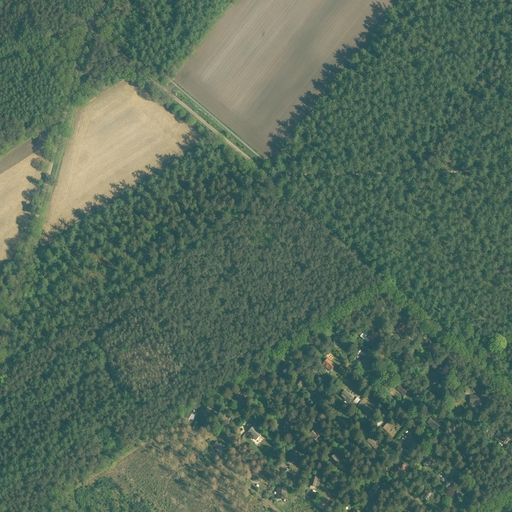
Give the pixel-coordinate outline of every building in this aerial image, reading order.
[(403,333),(409,328),(403,322),(398,328),(403,333)] [(373,344),(379,336),(371,330),(367,335),(363,332),(359,337),(367,343),(369,341),(373,344)] [(430,355),(436,347),(429,341),(423,348),(430,355)] [(365,359),(360,365),(369,373),(374,367),(365,359)] [(283,371),(289,369),(285,360),(279,362),(283,371)] [(330,372),(335,366),(327,360),(322,365),(330,372)] [(433,384),(439,383),(436,372),(434,373),(433,371),(430,372),(431,374),(433,384)] [(260,379),(266,385),(270,381),(263,375),(260,379)] [(300,378),(295,385),(300,388),(303,385),(305,381),(300,378)] [(408,392),(401,385),(400,384),(395,390),(404,397),(405,396),(409,392),(408,391),(408,392)] [(243,406),(249,398),(241,391),(235,398),(243,406)] [(348,404),(353,399),(345,391),(340,396),(348,404)] [(470,405),(481,405),(481,396),(469,397),(470,405)] [(197,416),(205,421),(211,411),(202,406),(197,416)] [(368,421),(372,416),(370,415),(371,413),(367,410),(362,416),(368,421)] [(260,428),(257,424),(249,416),(246,419),(254,427),(258,430),(260,428)] [(344,428),(347,425),(339,418),(336,423),(340,426),(341,426),(344,428)] [(435,430),(439,425),(431,418),(427,423),(435,430)] [(289,433),(290,424),(284,423),(282,432),(289,433)] [(388,423),(387,425),(383,429),(390,435),(394,431),(395,430),(388,423)] [(261,435),(254,428),(249,433),(255,440),(261,435)] [(315,441),(319,437),(314,431),(308,435),(311,438),(312,437),(315,441)] [(505,435),(500,431),(496,436),(504,442),(508,437),(505,435)] [(376,450),(380,446),(371,437),(367,441),(376,450)] [(410,451),(414,447),(407,440),(403,445),(410,451)] [(215,450),(220,455),(224,451),(218,446),(218,447),(216,445),(218,444),(215,441),(211,445),(214,448),(214,447),(216,449),(215,450)] [(455,451),(456,452),(455,453),(462,459),(465,455),(458,449),(458,450),(457,448),(455,451)] [(288,463),(298,464),(298,452),(289,452),(288,463)] [(336,466),(340,462),(335,455),(330,459),(336,466)] [(421,462),(425,468),(432,463),(428,457),(421,462)] [(399,477),(407,468),(400,462),(392,472),(399,477)] [(444,476),(440,480),(445,485),(447,483),(449,485),(453,482),(445,474),(444,476)] [(313,477),(310,486),(310,489),(314,490),(315,487),(315,486),(318,487),(319,487),(320,484),(319,483),(316,482),(317,479),(313,477)] [(372,498),(373,496),(374,496),(375,496),(376,494),(380,488),(374,484),(368,492),(371,494),(369,496),(372,498)] [(285,494),(286,494),(286,490),(285,490),(285,489),(277,489),(278,500),(285,499),(285,494)] [(457,496),(459,494),(461,496),(460,496),(462,498),(466,493),(462,489),(460,490),(459,489),(454,494),(457,496)] [(432,495),(430,493),(426,490),(424,492),(426,493),(422,497),(426,501),(432,495)]
